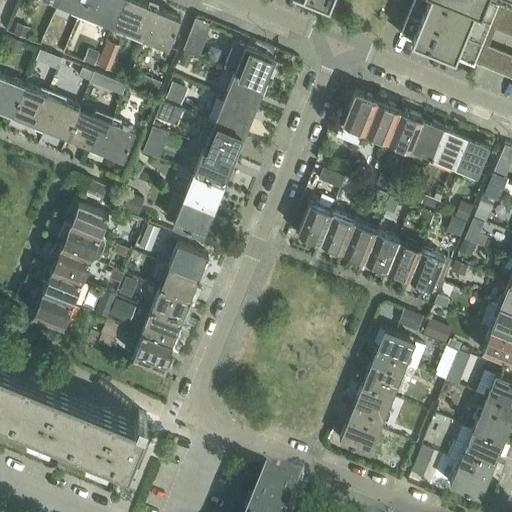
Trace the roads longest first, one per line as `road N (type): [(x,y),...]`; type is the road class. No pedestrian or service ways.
road 1 (residential): [(215,428),(199,397),(340,43)]
road 2 (residential): [(420,511),(215,428)]
road 3 (residential): [(511,112),(340,43)]
